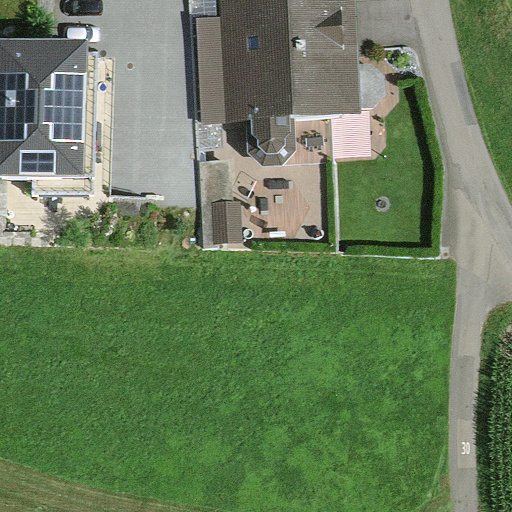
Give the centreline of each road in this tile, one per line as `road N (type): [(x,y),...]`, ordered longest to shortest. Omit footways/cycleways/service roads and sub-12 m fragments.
road 1 (track): [(469,511),(466,358),(478,258),(495,213)]
road 2 (residential): [(431,0),(453,106),(511,239)]
